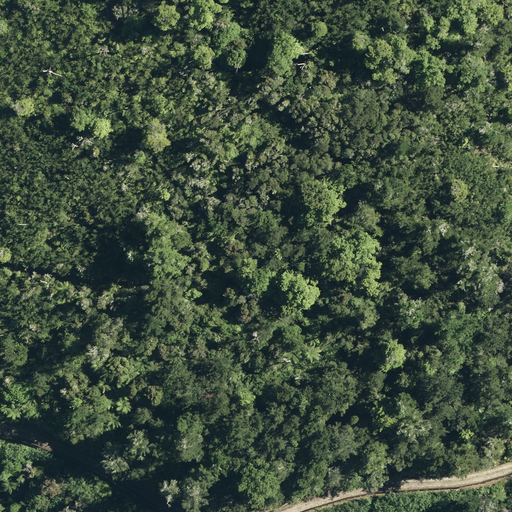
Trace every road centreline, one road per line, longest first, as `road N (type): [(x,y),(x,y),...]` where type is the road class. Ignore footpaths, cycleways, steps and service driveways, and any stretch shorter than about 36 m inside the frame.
road 1 (track): [(287,511),(369,484),(511,468)]
road 2 (track): [(0,428),(89,459),(178,511)]
